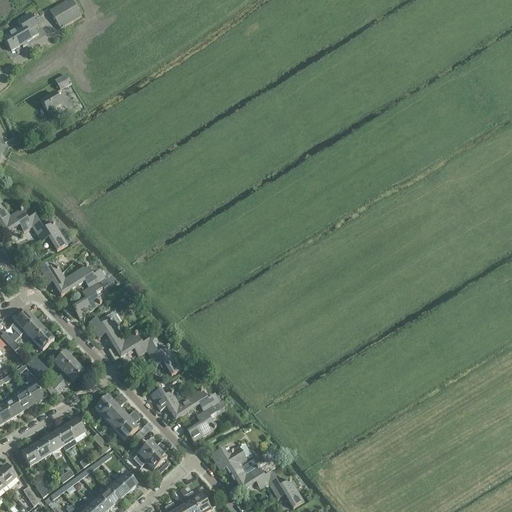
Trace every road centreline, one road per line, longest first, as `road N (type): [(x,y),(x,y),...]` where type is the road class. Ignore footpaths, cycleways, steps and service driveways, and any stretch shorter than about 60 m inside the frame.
road 1 (track): [(145,283),(52,181),(0,159)]
road 2 (residential): [(0,450),(115,376)]
